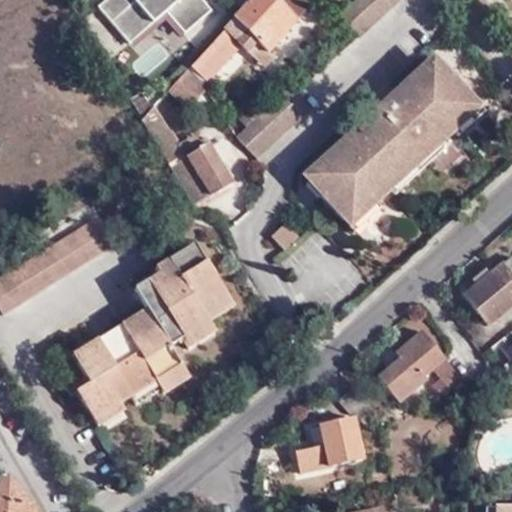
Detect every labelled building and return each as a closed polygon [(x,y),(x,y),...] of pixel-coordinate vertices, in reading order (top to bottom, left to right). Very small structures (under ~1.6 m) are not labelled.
[(105,0),(96,8),(127,44),(164,12),(182,35),(209,11),(199,0),(135,0),(128,7),(121,0),(105,0)] [(252,0),(244,9),(170,91),(168,91),(189,110),(208,89),(203,83),(207,79),(239,44),(249,54),(256,61),(266,50),(296,18),(276,0),(252,0)] [(249,0),(242,8),(244,9),(252,0),(249,0)] [(276,0),(296,18),(307,6),(300,0),(276,0)] [(354,0),(340,13),(360,36),(400,0),(354,0)] [(241,9),(167,90),(168,91),(170,91),(244,9),(242,8),(241,9)] [(127,44),(131,49),(163,21),(178,38),(182,35),(164,12),(127,44)] [(239,44),(207,79),(217,89),(249,54),(239,44)] [(266,50),(256,61),(263,67),(273,56),(266,50)] [(332,63),(328,59),(314,72),(318,76),(332,63)] [(447,124),(474,100),(451,75),(445,80),(432,64),(401,91),(400,99),(392,106),(388,102),(385,100),(375,110),(377,112),(361,126),(359,124),(339,142),(342,146),(311,175),(325,192),(320,196),(342,220),(369,198),(375,205),(392,191),(387,185),(398,175),(403,180),(427,157),(423,151),(434,143),(438,146),(454,132),(447,124)] [(309,110),(289,87),(236,135),(256,158),(309,110)] [(400,99),(401,91),(388,102),(392,106),(400,99)] [(485,113),(474,100),(447,124),(454,132),(459,137),(485,113)] [(140,104),(134,109),(141,116),(146,112),(140,104)] [(168,129),(154,107),(153,105),(142,117),(140,118),(159,149),(192,203),(231,180),(207,141),(202,145),(193,131),(178,142),(170,128),(168,129)] [(442,152),(438,146),(434,143),(423,151),(427,157),(403,180),(398,175),(387,185),(392,191),(396,195),(442,152)] [(369,198),(342,220),(355,234),(380,210),(375,205),(369,198)] [(112,244),(95,216),(0,274),(0,304),(4,311),(112,244)] [(296,238),(285,225),(272,236),(284,250),(296,238)] [(202,307),(224,292),(193,242),(154,265),(158,272),(147,279),(153,290),(140,298),(145,306),(72,353),(88,382),(76,390),(92,415),(118,399),(120,402),(132,395),(181,365),(168,344),(182,335),(208,318),(202,307)] [(511,259),(502,267),(511,277),(511,259)] [(488,326),(511,307),(511,277),(502,267),(465,297),(488,326)] [(153,290),(147,279),(133,288),(140,298),(153,290)] [(231,304),(224,292),(202,307),(208,318),(231,304)] [(214,329),(208,318),(182,335),(188,345),(214,329)] [(462,382),(422,335),(399,355),(404,361),(381,380),(402,403),(428,381),(424,376),(430,371),(439,381),(431,389),(441,400),(462,382)] [(188,378),(181,365),(132,395),(137,404),(160,390),(163,394),(188,378)] [(379,415),(355,389),(341,401),(352,414),(356,411),(368,424),(379,415)] [(118,399),(92,415),(98,424),(124,408),(120,402),(118,399)] [(361,461),(354,421),(300,431),(305,452),(298,453),(301,473),(361,461)] [(462,474),(465,451),(456,449),(451,477),(462,474)] [(460,489),(462,474),(451,477),(448,489),(459,489),(460,489)] [(0,511),(34,511),(9,481),(0,487),(0,511)] [(511,511),(511,502),(479,509),(479,511),(511,511)]
